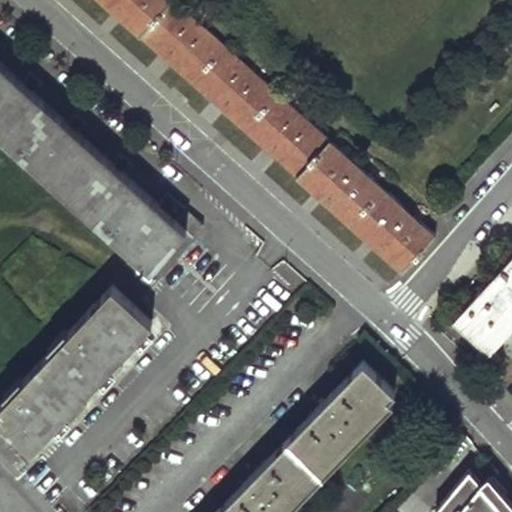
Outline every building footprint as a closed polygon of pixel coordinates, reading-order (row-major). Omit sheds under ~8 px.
[(396,268),(401,271),(434,233),(172,0),(96,0),(104,7),(150,47),(186,80),(225,115),(257,144),(284,168),(318,197),(359,234),(396,268)] [(0,134),(148,267),(181,230),(188,237),(201,223),(181,206),(171,217),(150,199),(105,157),(69,125),(36,94),(0,61),(0,134)] [(511,323),(511,251),(453,318),(463,326),(489,350),(511,323)] [(110,283),(0,398),(0,424),(26,450),(149,322),(110,283)] [(361,358),(210,511),(281,511),(391,401),(386,395),(393,389),(361,358)] [(505,511),(491,497),(468,467),(434,510),(437,511),(505,511)]
